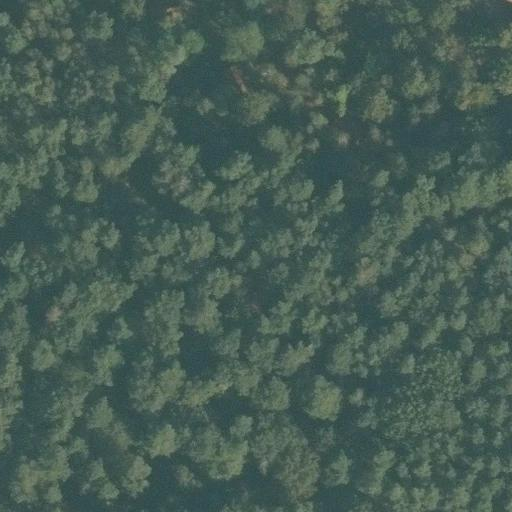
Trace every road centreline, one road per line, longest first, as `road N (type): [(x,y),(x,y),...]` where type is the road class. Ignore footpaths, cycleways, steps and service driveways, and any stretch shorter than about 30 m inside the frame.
road 1 (track): [(347,498),(0,416)]
road 2 (track): [(511,242),(347,498)]
